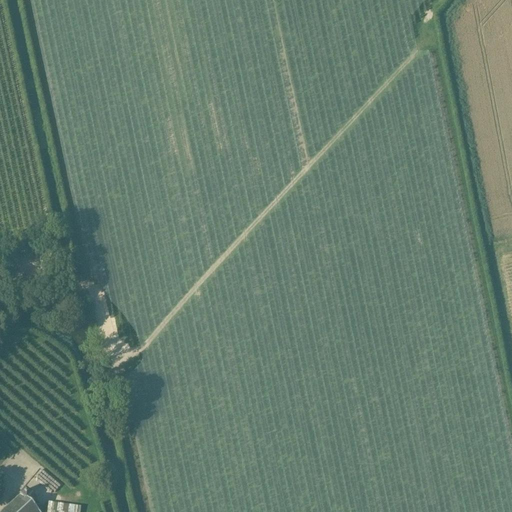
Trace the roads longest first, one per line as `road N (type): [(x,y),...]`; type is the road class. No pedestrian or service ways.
road 1 (track): [(112,361),(139,349),(424,43)]
road 2 (track): [(0,290),(15,282),(89,286),(99,296),(112,361)]
road 3 (track): [(112,361),(141,511)]
